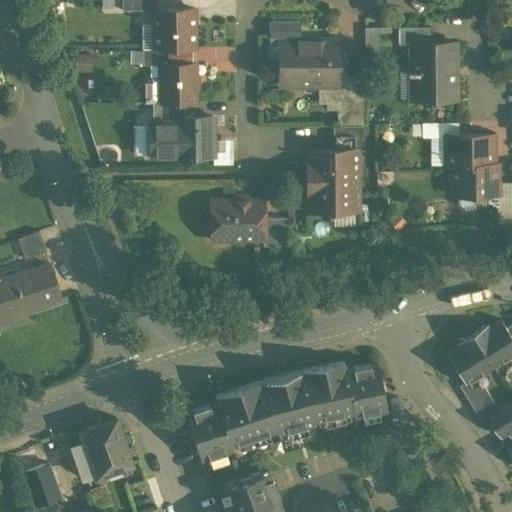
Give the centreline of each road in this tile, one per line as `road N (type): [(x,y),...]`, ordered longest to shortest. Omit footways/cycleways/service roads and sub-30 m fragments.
road 1 (secondary): [(143,376),(397,306)]
road 2 (residential): [(143,376),(50,138)]
road 3 (residential): [(504,511),(471,447),(421,391),(397,306)]
road 4 (residential): [(253,0),(245,32),(245,153)]
road 5 (residential): [(50,138),(5,0)]
road 6 (residential): [(128,381),(175,511)]
road 7 (secondary): [(0,428),(128,381)]
